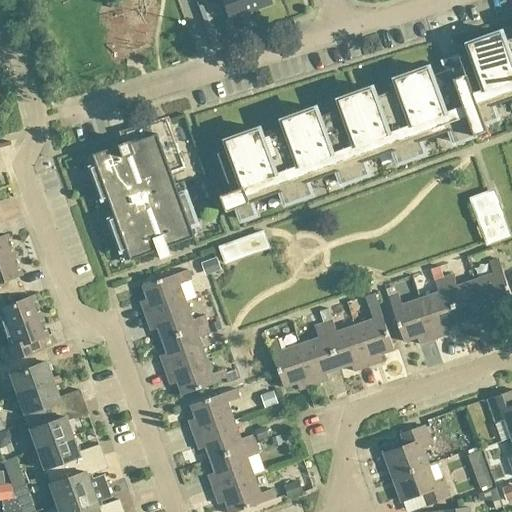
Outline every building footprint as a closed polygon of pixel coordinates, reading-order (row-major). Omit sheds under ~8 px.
[(218,0),(226,21),(268,5),(266,0),(218,0)] [(392,154),(396,166),(423,156),(419,144),(449,133),(453,146),(486,134),(484,126),(495,121),(491,109),(511,101),(511,38),(503,42),(500,34),(466,46),(469,54),(456,59),(459,67),(430,77),(427,69),(393,82),(396,90),(374,98),(371,90),(337,102),(340,110),(317,118),(314,110),(281,123),(284,131),(261,139),(258,131),(224,143),(227,151),(215,155),(229,194),(219,198),(225,214),(235,210),(239,223),(254,218),(249,205),(279,194),(283,207),(310,197),(306,185),(335,174),(340,186),(367,177),(362,164),(392,154)] [(123,135),(127,144),(91,157),(95,168),(89,171),(100,202),(106,200),(114,220),(108,222),(119,254),(125,252),(129,263),(156,253),(159,262),(170,258),(167,249),(193,239),(189,229),(195,226),(184,194),(178,197),(169,174),(182,169),(165,122),(123,135)] [(493,191),(468,199),(484,248),(509,240),(493,191)] [(262,233),(216,250),(222,268),(269,251),(262,233)] [(0,260),(11,257),(4,237),(0,238),(0,260)] [(0,260),(0,296),(17,290),(16,290),(12,279),(18,277),(11,257),(0,260)] [(215,259),(200,265),(204,277),(219,272),(215,259)] [(473,282),(487,323),(502,318),(499,311),(511,306),(511,305),(497,261),(487,265),(491,276),(473,282)] [(438,268),(429,271),(433,283),(442,280),(438,268)] [(144,318),(185,303),(178,286),(189,282),(186,272),(141,288),(145,301),(138,304),(144,318)] [(487,323),(473,282),(455,288),(451,277),(442,280),(457,326),(470,321),(472,328),(487,323)] [(436,295),(418,301),(432,342),(447,337),(445,330),(457,326),(442,280),(433,283),(432,283),(436,295)] [(17,290),(0,296),(0,328),(1,331),(38,318),(30,298),(24,300),(20,289),(16,290),(17,290)] [(432,342),(418,301),(400,307),(396,296),(387,299),(402,345),(415,340),(418,347),(432,342)] [(185,303),(144,318),(149,333),(156,330),(160,343),(205,326),(202,317),(191,321),(185,303)] [(371,321),(353,328),(367,368),(382,363),(379,356),(392,352),(376,307),(367,310),(371,321)] [(1,331),(7,347),(0,349),(0,366),(8,363),(33,355),(42,352),(38,340),(45,338),(38,318),(1,331)] [(220,331),(217,322),(207,326),(210,334),(220,331)] [(331,323),(322,326),(337,371),(350,367),(352,374),(367,368),(353,328),(335,334),(331,323)] [(205,326),(160,343),(165,355),(158,358),(163,372),(204,358),(198,340),(209,336),(205,326)] [(316,340),(298,347),(312,387),(327,382),(325,375),(337,371),(322,326),(312,329),(316,340)] [(312,387),(298,347),(280,353),(277,342),(267,345),(282,390),(295,386),(298,393),(312,387)] [(33,355),(8,363),(0,366),(0,383),(8,381),(14,397),(50,384),(43,365),(47,364),(42,352),(33,355)] [(211,376),(204,358),(163,372),(169,387),(176,385),(180,398),(225,381),(222,372),(211,376)] [(56,400),(50,384),(14,397),(21,418),(23,417),(26,424),(81,404),(77,393),(56,400)] [(192,437),(233,423),(226,405),(237,401),(234,391),(189,407),(193,420),(187,423),(192,437)] [(272,392),(259,397),(263,410),(277,405),(272,392)] [(510,440),(511,438),(511,392),(486,402),(494,426),(503,422),(510,440)] [(86,416),(81,404),(26,424),(28,431),(26,432),(34,452),(70,439),(64,424),(86,416)] [(233,423),(192,437),(197,452),(204,450),(209,462),(254,446),(250,437),(239,441),(233,423)] [(264,428),(253,432),(257,443),(268,439),(264,428)] [(390,481),(427,467),(420,450),(429,447),(422,428),(399,437),(403,448),(381,456),(390,481)] [(76,455),(70,439),(34,452),(41,472),(43,471),(46,479),(101,459),(97,447),(76,455)] [(254,446),(209,462),(213,474),(206,477),(212,492),(252,477),(246,459),(257,455),(254,446)] [(105,470),(101,459),(46,479),(48,486),(46,487),(54,507),(105,488),(101,477),(86,482),(84,478),(105,470)] [(433,484),(427,467),(390,481),(399,505),(421,496),(425,508),(449,499),(442,480),(433,484)] [(23,486),(19,475),(7,479),(11,491),(23,486)] [(252,477),(212,492),(217,506),(224,504),(226,511),(241,511),(273,500),(270,491),(259,495),(252,477)] [(298,482),(282,488),(287,500),(302,494),(298,482)] [(511,485),(501,490),(505,502),(511,499),(511,485)] [(0,498),(10,497),(9,486),(0,486),(0,498)] [(15,501),(27,497),(23,486),(11,491),(15,501)] [(105,488),(54,507),(55,511),(120,511),(117,502),(95,509),(94,505),(109,499),(105,488)] [(494,492),(475,497),(478,505),(487,503),(488,506),(497,502),(494,492)]
